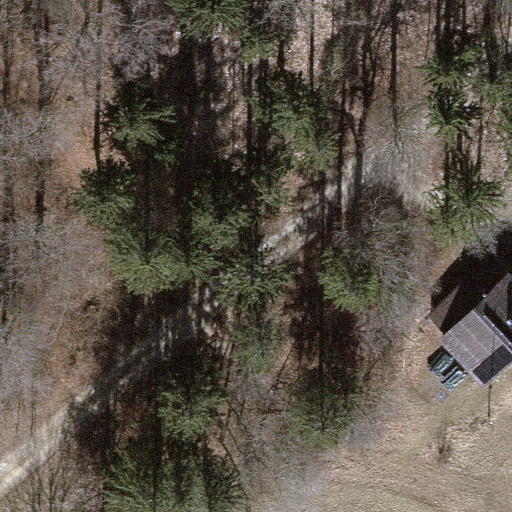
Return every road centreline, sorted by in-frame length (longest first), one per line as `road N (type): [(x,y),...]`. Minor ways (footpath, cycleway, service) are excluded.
road 1 (track): [(0,50),(198,316),(252,462),(369,472),(468,511)]
road 2 (track): [(0,476),(511,46)]
